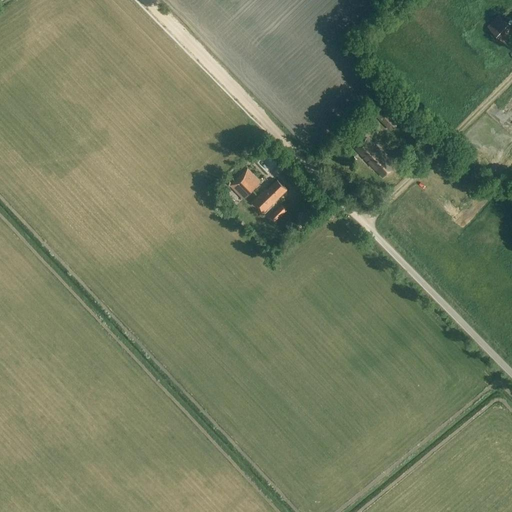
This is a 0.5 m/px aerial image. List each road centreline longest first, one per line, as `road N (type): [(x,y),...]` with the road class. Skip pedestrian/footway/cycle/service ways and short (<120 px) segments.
road 1 (track): [(145,0),(348,208)]
road 2 (unclassified): [(511,374),(348,208)]
road 3 (track): [(364,224),(511,77)]
